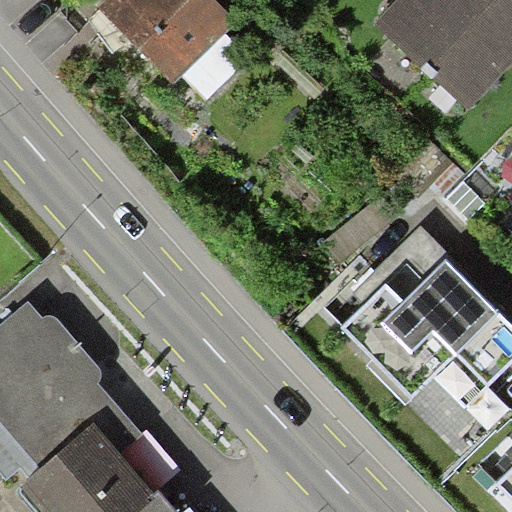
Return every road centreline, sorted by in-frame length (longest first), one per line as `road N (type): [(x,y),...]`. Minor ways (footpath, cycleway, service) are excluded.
road 1 (secondary): [(0,120),(182,323),(371,511)]
road 2 (unknown): [(319,460),(263,501),(233,495),(33,290)]
